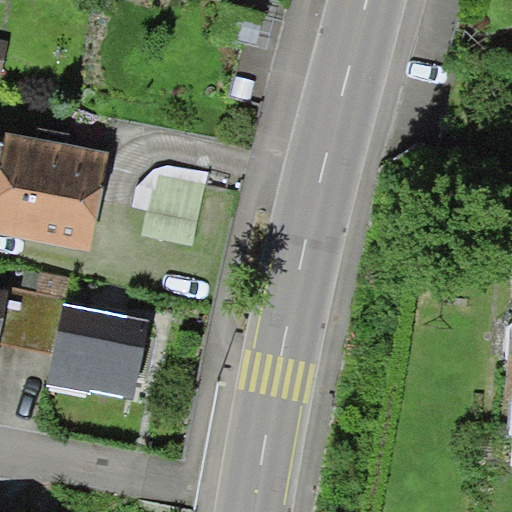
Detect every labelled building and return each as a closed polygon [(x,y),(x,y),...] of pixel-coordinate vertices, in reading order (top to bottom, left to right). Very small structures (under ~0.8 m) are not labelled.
[(274,15),(214,2),(205,40),(265,54),(274,15)] [(0,234),(84,250),(98,161),(0,137),(0,234)] [(206,186),(152,173),(137,237),(191,249),(206,186)] [(511,230),(507,231),(494,423),(511,423),(511,230)] [(153,318),(0,289),(0,345),(45,354),(40,385),(137,403),(153,318)]
